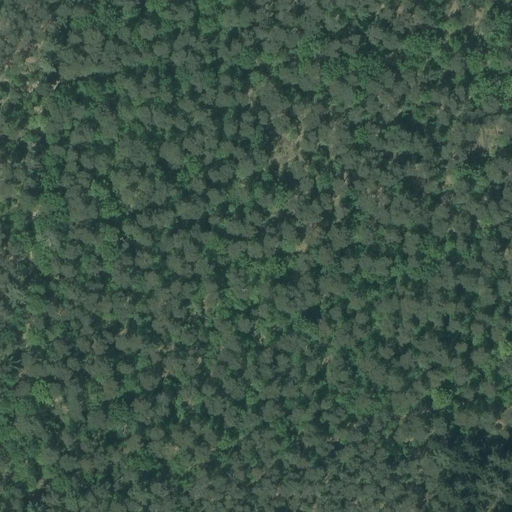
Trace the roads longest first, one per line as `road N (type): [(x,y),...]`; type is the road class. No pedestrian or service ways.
road 1 (track): [(0,488),(511,395)]
road 2 (track): [(14,446),(42,144)]
road 3 (track): [(278,65),(511,54)]
road 4 (track): [(53,85),(278,65)]
road 5 (track): [(0,142),(42,144),(71,0)]
